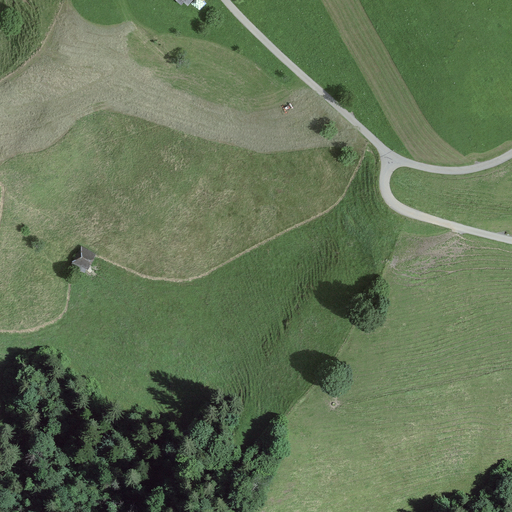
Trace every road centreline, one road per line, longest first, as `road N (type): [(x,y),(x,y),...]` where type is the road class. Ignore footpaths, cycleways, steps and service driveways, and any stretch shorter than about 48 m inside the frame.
road 1 (track): [(390,154),(227,0)]
road 2 (track): [(390,154),(384,183),(397,206),(511,240)]
road 3 (track): [(511,152),(460,170),(390,154)]
